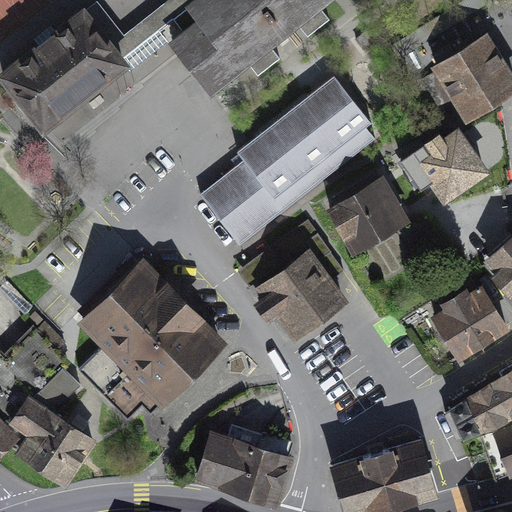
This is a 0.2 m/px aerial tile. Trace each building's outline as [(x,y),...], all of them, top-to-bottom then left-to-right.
[(199,28),(170,51),(208,99),(248,67),(258,79),(280,62),(271,51),(297,31),(307,44),(333,24),(322,10),(335,0),(202,0),(187,13),(199,28)] [(80,14),(0,75),(0,93),(35,137),(123,69),(80,14)] [(375,44),(366,32),(356,39),(366,51),(375,44)] [(511,79),(485,36),(437,66),(439,70),(424,79),(445,113),(460,104),(468,116),(511,89),(511,79)] [(233,191),(210,208),(238,243),(374,138),(365,126),(370,122),(334,75),(237,151),(243,159),(222,176),(233,191)] [(428,151),(419,157),(444,196),(483,170),(458,131),(442,142),(438,135),(423,144),(428,151)] [(378,173),(333,199),(337,206),(331,209),(345,234),(352,230),(361,246),(399,223),(387,203),(393,199),(378,173)] [(307,220),(244,266),(255,281),(267,272),(272,278),(259,287),(266,297),(259,302),(269,315),(276,310),(294,335),(343,299),(329,280),(343,270),(307,220)] [(511,238),(483,264),(511,296),(511,238)] [(142,262),(77,326),(160,410),(225,346),(142,262)] [(448,308),(435,316),(459,356),(506,327),(480,285),(477,287),(470,277),(440,295),(448,308)] [(454,408),(448,411),(459,435),(511,410),(511,365),(451,402),(454,408)] [(92,440),(27,394),(12,415),(32,429),(19,448),(64,480),(92,440)] [(0,415),(0,445),(15,430),(0,415)] [(292,442),(233,424),(230,434),(216,430),(201,477),(275,499),(292,442)] [(511,468),(511,427),(497,433),(510,469),(511,468)] [(366,511),(436,492),(421,440),(333,465),(346,511),(366,511)]
